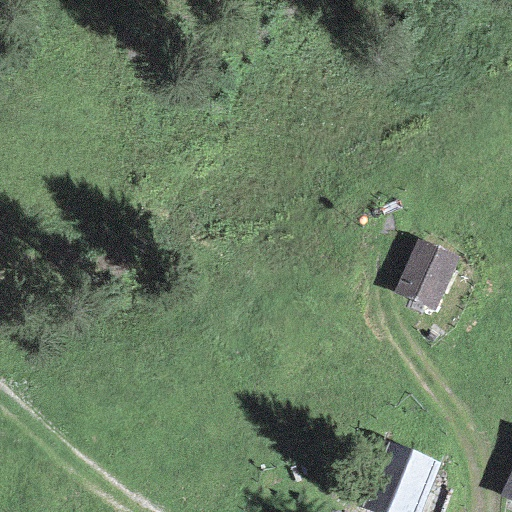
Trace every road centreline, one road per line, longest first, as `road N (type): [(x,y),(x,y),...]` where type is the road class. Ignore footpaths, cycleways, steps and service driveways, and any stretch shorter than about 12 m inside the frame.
road 1 (track): [(225,511),(0,331)]
road 2 (track): [(482,511),(481,457),(394,325),(384,257)]
